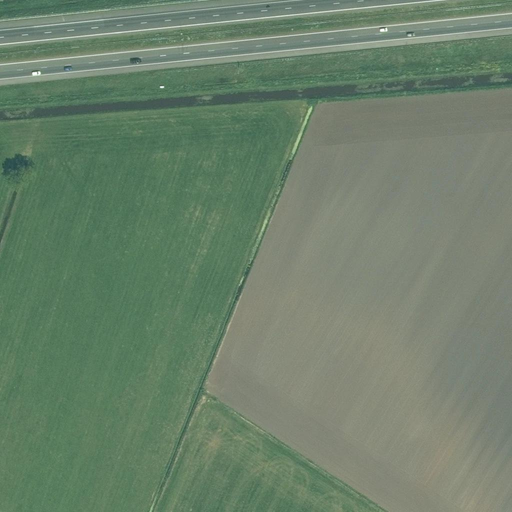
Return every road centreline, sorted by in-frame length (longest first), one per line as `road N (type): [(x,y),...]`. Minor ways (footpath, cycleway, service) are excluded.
road 1 (motorway): [(0,71),(511,21)]
road 2 (motorway): [(365,0),(0,36)]
